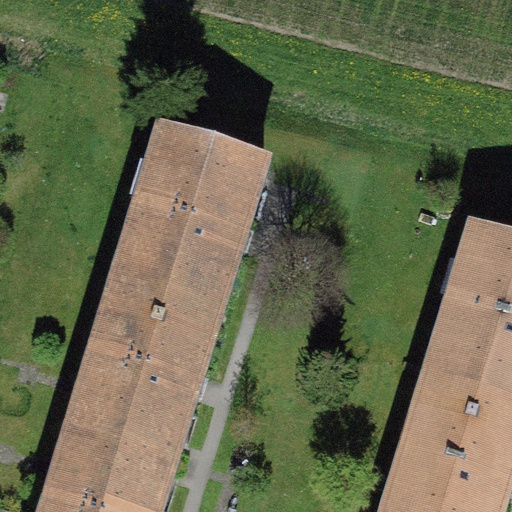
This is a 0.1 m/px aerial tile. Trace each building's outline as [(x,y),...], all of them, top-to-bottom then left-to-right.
[(119,286),(217,316),(262,168),(165,137),(119,286)] [(433,381),(511,406),(511,243),(477,233),(433,381)] [(172,463),(217,316),(119,286),(74,433),(172,463)] [(499,511),(511,470),(511,406),(433,381),(392,511),(499,511)] [(157,511),(172,463),(74,433),(50,511),(157,511)]
